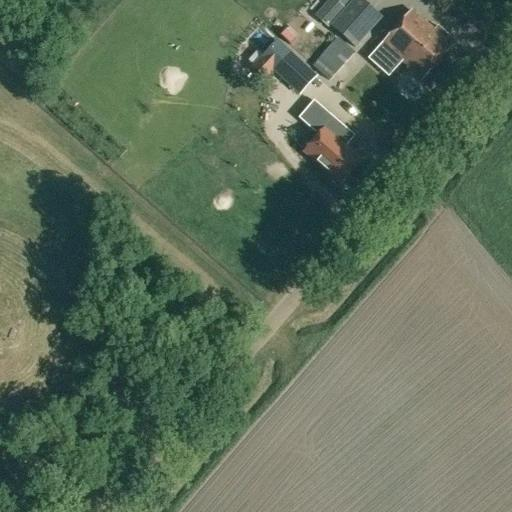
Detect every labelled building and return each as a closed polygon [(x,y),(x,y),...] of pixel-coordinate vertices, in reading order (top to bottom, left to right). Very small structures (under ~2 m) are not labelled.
[(332,0),(317,17),(327,27),(350,1),(349,0),(332,0)] [(356,49),(383,19),(361,0),(358,0),(333,28),(356,49)] [(383,44),(405,63),(435,31),(413,11),(383,44)] [(450,36),(439,26),(405,63),(409,67),(407,68),(421,81),(454,45),(447,39),(450,36)] [(354,53),(338,38),(312,66),(329,81),(354,53)] [(264,57),(254,67),(253,68),(265,79),(273,70),(291,87),(307,69),(277,42),(264,57)] [(341,92),(363,111),(392,77),(370,58),(341,92)] [(341,144),(350,133),(314,102),(299,119),(319,136),(304,153),(340,184),(361,161),(346,148),(341,144)]
